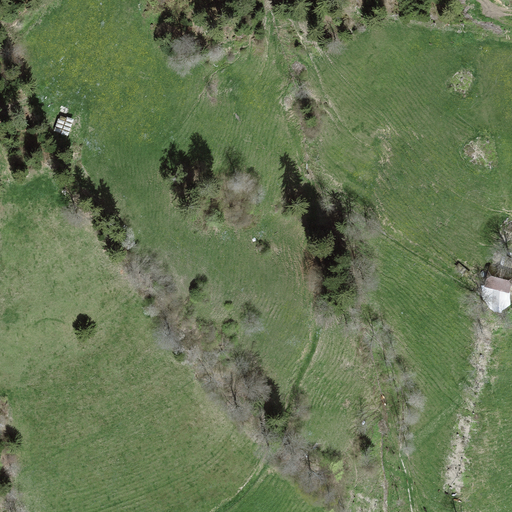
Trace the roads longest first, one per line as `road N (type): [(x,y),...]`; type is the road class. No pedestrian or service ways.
road 1 (track): [(480,293),(315,176),(306,182),(317,287),(308,360),(253,483),(218,511)]
road 2 (track): [(315,270),(335,303),(390,350),(404,393),(401,450),(413,511)]
